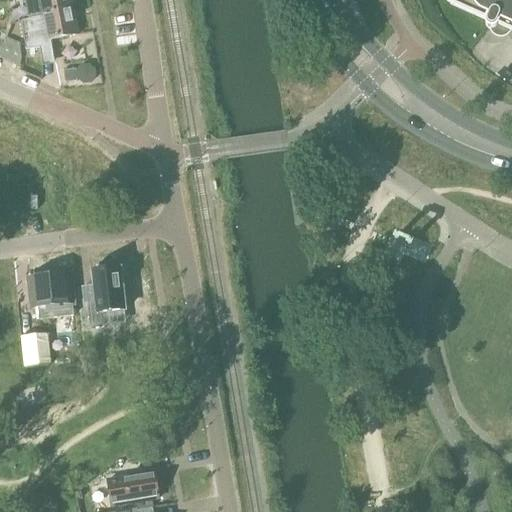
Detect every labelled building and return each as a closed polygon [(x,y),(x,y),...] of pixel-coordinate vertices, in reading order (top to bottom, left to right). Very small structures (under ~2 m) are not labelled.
[(23,0),(28,23),(33,22),(43,19),(43,18),(72,12),(69,0),(23,0)] [(511,0),(447,0),(446,4),(485,22),(485,23),(484,25),(484,26),(485,27),(486,28),(486,30),(488,30),(489,31),(490,31),(492,31),(493,31),(494,30),(495,30),(496,29),(497,27),(510,33),(511,34),(511,0)] [(35,30),(22,33),(25,51),(40,49),(39,44),(50,42),(77,36),(72,12),(43,18),(43,19),(33,22),(35,30)] [(18,46),(6,41),(0,57),(0,60),(18,68),(19,60),(18,46)] [(75,71),(63,72),(64,84),(76,83),(76,81),(75,73),(75,71)] [(94,304),(83,305),(85,329),(107,327),(106,315),(124,313),(119,271),(91,274),(94,304)] [(28,281),(31,311),(37,310),(38,322),(73,318),(71,306),(72,306),(69,276),(28,281)] [(45,336),(21,339),(24,370),(49,368),(45,336)] [(127,506),(157,501),(153,476),(123,481),(125,491),(114,493),(116,507),(127,506)]
